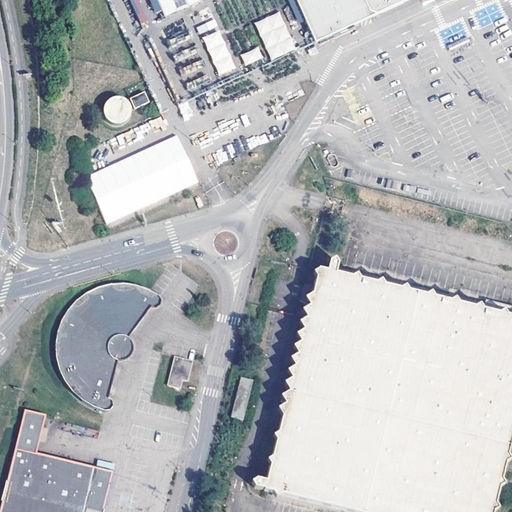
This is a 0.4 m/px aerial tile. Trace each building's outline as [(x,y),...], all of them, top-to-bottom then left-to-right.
[(157,0),(166,18),(204,0),(295,0),(314,43),(409,0),(436,0),(438,3),(444,0),(157,0)] [(279,11),(254,23),(271,60),(296,49),(279,11)] [(214,19),(196,27),(199,34),(217,26),(214,19)] [(218,30),(202,38),(220,75),(236,67),(218,30)] [(240,54),(245,66),(263,58),(259,47),(240,54)] [(312,306),(268,481),(259,479),(254,482),(257,487),(265,489),(266,491),(350,511),(494,511),(511,442),(511,322),(344,280),(345,277),(336,275),(337,271),(335,266),(329,268),(329,273),(320,271),(316,288),(310,287),(308,294),(305,296),(303,304),(312,306)] [(108,399),(119,363),(121,363),(124,363),(127,362),(132,359),(133,355),(134,352),(134,347),(133,343),(131,341),(129,340),(151,309),(152,310),(155,311),(158,310),(161,308),(163,304),(162,302),(161,300),(158,297),(148,292),(144,290),(137,288),(125,286),(113,287),(105,288),(98,291),(90,294),(81,301),(72,309),(70,313),(66,319),(62,326),(59,338),(58,342),(57,350),(58,361),(61,373),(66,384),(73,393),(79,399),(88,406),(95,410),(103,413),(104,413),(107,413),(110,413),(113,410),(114,406),(113,403),(112,401),(108,399)] [(190,362),(174,358),(167,386),(178,389),(180,381),(185,382),(190,362)] [(240,381),(230,421),(241,424),(251,384),(240,381)] [(16,451),(0,511),(88,511),(89,510),(89,506),(87,499),(94,471),(93,470),(16,451)]
